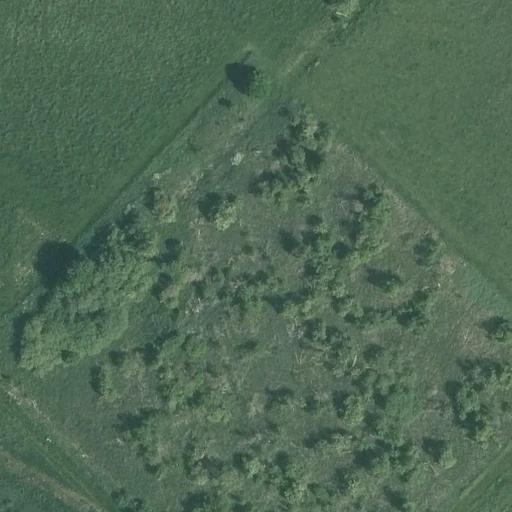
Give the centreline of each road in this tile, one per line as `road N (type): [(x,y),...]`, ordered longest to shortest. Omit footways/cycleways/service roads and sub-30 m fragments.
road 1 (track): [(0,343),(167,151),(319,0)]
road 2 (track): [(0,390),(122,511)]
